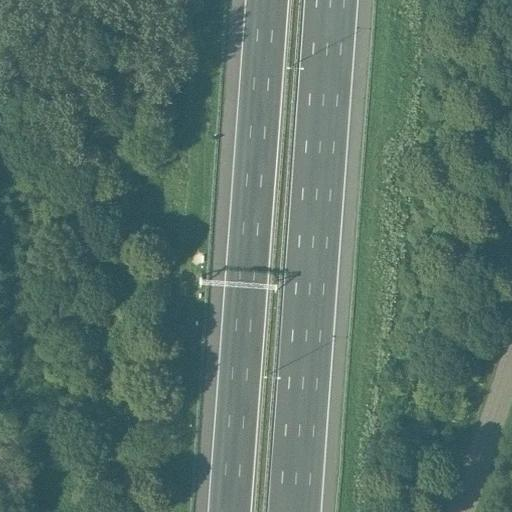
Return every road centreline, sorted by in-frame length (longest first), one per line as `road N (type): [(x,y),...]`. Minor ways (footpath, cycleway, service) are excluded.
road 1 (motorway): [(265,0),(227,511)]
road 2 (motorway): [(292,511),(329,0)]
road 3 (unclassified): [(461,511),(511,367)]
